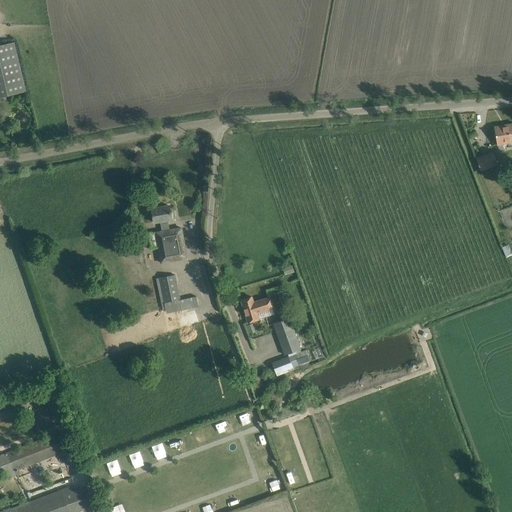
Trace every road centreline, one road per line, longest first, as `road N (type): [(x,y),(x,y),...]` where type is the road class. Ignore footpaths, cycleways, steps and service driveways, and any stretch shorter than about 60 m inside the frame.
road 1 (unclassified): [(219,122),(511,100)]
road 2 (unclassified): [(0,162),(219,122)]
road 3 (unclassified): [(219,122),(209,243),(222,289)]
